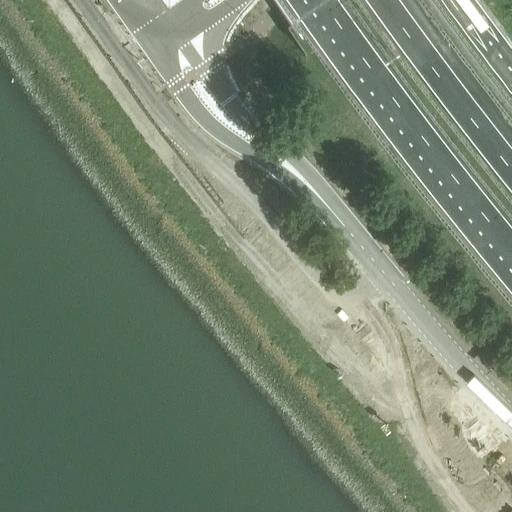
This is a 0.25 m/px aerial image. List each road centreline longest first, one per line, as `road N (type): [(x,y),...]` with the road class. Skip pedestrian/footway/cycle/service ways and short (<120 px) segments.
road 1 (unclassified): [(360,286),(338,289),(316,274),(243,186),(184,137),(81,0)]
road 2 (motorway): [(323,0),(511,251)]
road 3 (unclassified): [(149,46),(222,137),(321,198)]
road 4 (unclassified): [(321,198),(180,39)]
road 5 (motorway): [(511,169),(384,0)]
road 6 (unclassified): [(511,419),(380,272)]
